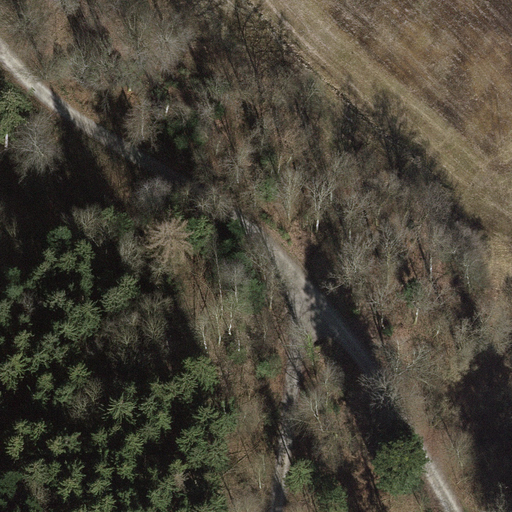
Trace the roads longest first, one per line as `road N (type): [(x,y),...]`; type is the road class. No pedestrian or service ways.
road 1 (track): [(289,270),(198,192),(55,102),(0,49)]
road 2 (track): [(448,511),(289,270)]
road 3 (track): [(273,511),(289,369),(289,270)]
